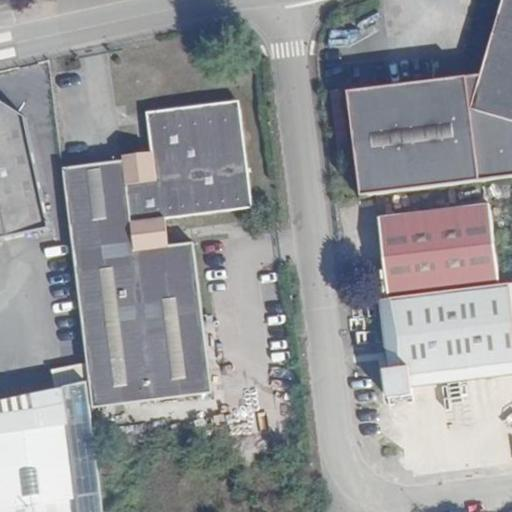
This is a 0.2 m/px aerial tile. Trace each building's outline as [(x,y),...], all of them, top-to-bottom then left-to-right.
[(364,200),(511,180),(511,0),(508,0),(478,102),(354,120),(364,200)] [(140,163),(64,172),(90,382),(93,409),(227,392),(226,380),(208,241),(178,244),(176,217),(267,206),(253,100),(158,114),(165,165),(141,168),(140,163)] [(0,241),(46,231),(22,121),(0,106),(0,241)] [(387,302),(390,302),(504,288),(494,209),(382,221),(387,272),(385,272),(387,302)] [(511,286),(504,288),(390,302),(396,370),(388,371),(390,399),(415,398),(414,387),(511,376),(511,286)] [(106,434),(140,430),(138,411),(103,415),(106,434)] [(81,511),(74,474),(0,488),(0,511),(81,511)]
